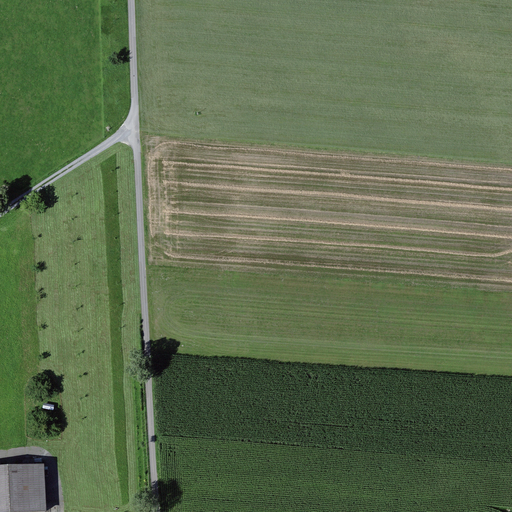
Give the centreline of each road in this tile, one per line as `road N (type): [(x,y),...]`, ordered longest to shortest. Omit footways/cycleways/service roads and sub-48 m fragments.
road 1 (track): [(132,0),(155,511)]
road 2 (track): [(136,123),(0,211)]
